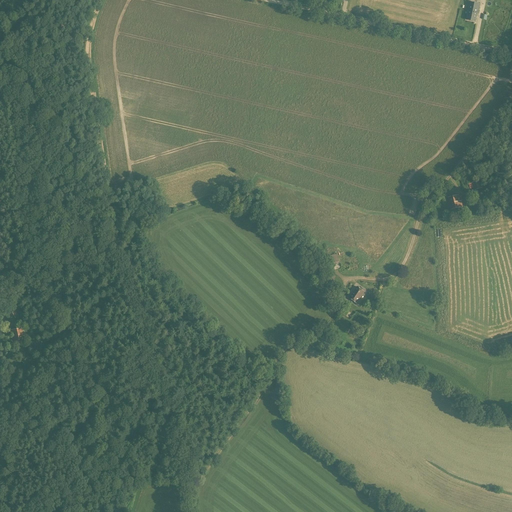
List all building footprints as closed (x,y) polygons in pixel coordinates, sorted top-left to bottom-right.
[(467,11),(468,11),(466,20),(475,22),(477,14),(478,14),(480,4),(469,2),(467,11)] [(482,188),(480,180),(471,183),(474,191),(482,188)] [(458,195),(448,198),(451,210),(462,207),(461,201),(460,201),(458,195)] [(337,254),(329,255),(331,264),(339,263),(337,254)] [(350,298),(357,303),(364,292),(357,287),(350,298)] [(6,308),(10,318),(17,315),(14,306),(6,308)] [(24,333),(23,334),(22,328),(11,330),(13,341),(25,339),(24,333)]
